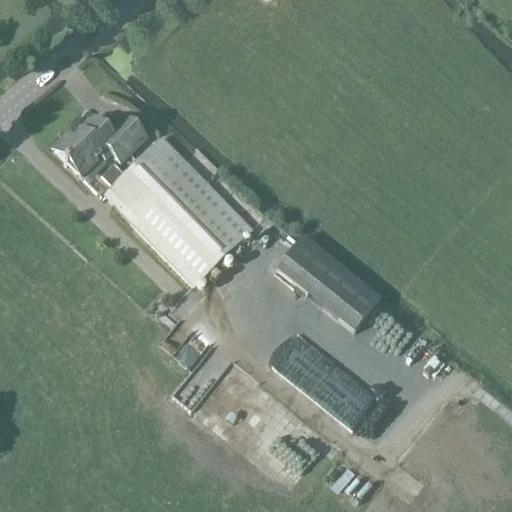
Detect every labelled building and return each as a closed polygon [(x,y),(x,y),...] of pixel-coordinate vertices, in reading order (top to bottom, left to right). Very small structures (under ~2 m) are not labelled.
[(53,154),(65,166),(63,168),(66,171),(70,167),(81,179),(102,159),(104,162),(109,157),(119,167),(145,142),(125,122),(108,139),(93,123),(72,144),(68,139),(53,154)] [(251,235),(222,204),(161,142),(149,154),(103,199),(193,291),(251,235)] [(302,242),(276,274),(353,337),(379,304),(302,242)] [(275,274),(257,295),(272,307),(290,287),(275,274)] [(192,368),(167,401),(187,416),(228,362),(176,322),(159,343),(192,368)] [(352,345),(336,368),(305,347),(300,356),(318,368),(300,394),(344,424),(365,392),(367,393),(385,367),(352,345)] [(402,372),(376,399),(394,416),(415,394),(405,384),(410,379),(402,372)] [(206,400),(224,417),(247,393),(229,376),(206,400)]
